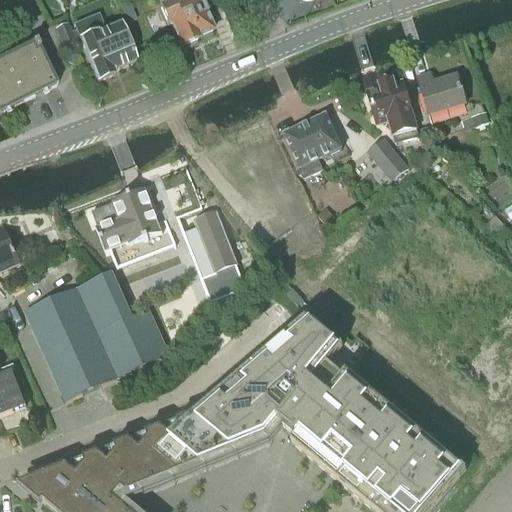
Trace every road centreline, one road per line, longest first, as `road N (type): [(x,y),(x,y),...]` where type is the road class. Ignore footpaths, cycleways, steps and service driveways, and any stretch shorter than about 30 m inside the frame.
road 1 (residential): [(0,471),(187,396),(283,310)]
road 2 (tertiary): [(21,157),(296,45)]
road 3 (tertiary): [(296,45),(411,0)]
